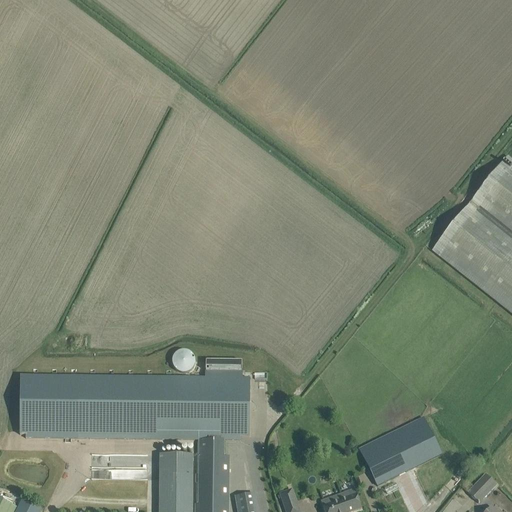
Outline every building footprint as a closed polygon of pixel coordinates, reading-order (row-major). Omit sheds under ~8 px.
[(511,314),(511,161),(507,157),(432,251),(511,314)] [(176,354),(174,356),(173,359),(173,362),(173,365),(174,368),(176,371),(179,373),(181,374),(184,374),(187,374),(189,373),(192,371),(194,368),(195,365),(196,362),(195,359),(194,357),(193,355),(191,353),(188,351),(184,351),(181,351),(178,353),(176,354)] [(69,377),(21,377),(22,434),(26,434),(26,440),(65,440),(78,440),(198,441),(221,442),(241,442),(241,438),(249,438),(250,379),(242,379),(242,362),(206,362),(206,378),(79,376),(69,377)] [(367,466),(378,487),(441,455),(423,419),(359,450),(367,466)] [(195,511),(228,511),(229,457),(221,457),(221,442),(198,441),(197,505),(195,505),(195,511)] [(120,462),(121,456),(112,455),(112,456),(92,455),(91,475),(100,476),(100,475),(105,476),(105,466),(109,467),(110,462),(120,462)] [(161,456),(160,511),(192,511),(192,456),(161,456)] [(497,485),(486,475),(468,494),(479,504),(497,485)] [(355,490),(321,503),(324,511),(355,511),(362,510),(355,490)] [(280,495),(286,511),(298,511),(292,491),(280,495)] [(257,511),(257,509),(254,494),(235,498),(238,511),(257,511)] [(0,511),(14,511),(16,508),(0,500),(0,511)] [(22,502),(16,511),(39,511),(40,511),(22,502)]
